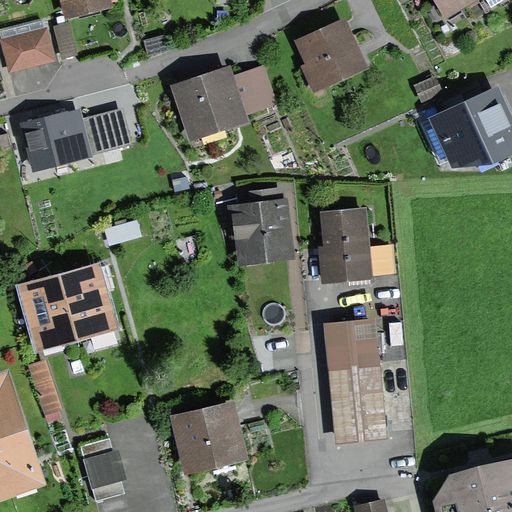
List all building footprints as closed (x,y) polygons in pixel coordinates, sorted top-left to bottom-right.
[(64,0),(68,14),(108,4),(106,0),(64,0)] [(434,0),(444,16),(471,0),(470,0),(434,0)] [(470,0),(471,0),(470,0),(478,0),(486,13),(507,0),(470,0)] [(301,43),(320,84),(361,65),(343,24),(301,43)] [(65,25),(50,29),(60,64),(75,60),(65,25)] [(0,44),(0,50),(7,76),(52,64),(43,32),(0,44)] [(241,117),(240,114),(273,102),(263,71),(229,83),(226,73),(178,90),(193,133),(241,117)] [(511,148),(511,131),(495,93),(437,120),(454,158),(475,149),(478,156),(493,149),(496,156),(511,148)] [(110,118),(117,146),(145,138),(138,111),(110,118)] [(25,125),(36,167),(75,157),(69,133),(82,130),(78,113),(25,125)] [(0,134),(0,149),(11,147),(7,133),(0,134)] [(242,235),(244,255),(287,249),(281,207),(272,209),(270,193),(253,195),(255,211),(236,213),(239,235),(242,235)] [(349,285),(370,283),(363,211),(324,214),(328,254),(322,254),(325,279),(349,277),(349,285)] [(391,278),(388,247),(368,249),(371,280),(391,278)] [(108,319),(94,270),(61,279),(75,333),(89,329),(91,335),(112,329),(109,318),(108,319)] [(56,334),(62,337),(75,333),(61,279),(27,289),(40,338),(56,334)] [(328,329),(338,437),(384,432),(373,324),(328,329)] [(43,411),(57,406),(43,364),(29,369),(43,411)] [(0,482),(32,472),(2,382),(0,382),(0,482)] [(190,463),(238,452),(228,410),(181,421),(190,463)] [(109,438),(80,446),(84,460),(113,452),(109,438)] [(449,483),(452,498),(440,501),(442,511),(511,511),(511,463),(492,469),(493,472),(481,475),(480,472),(452,479),(449,483)] [(121,479),(92,487),(96,501),(125,493),(121,479)] [(385,511),(383,501),(357,507),(358,511),(385,511)]
